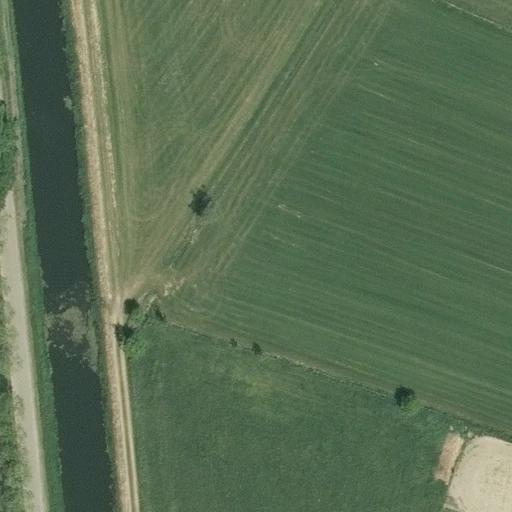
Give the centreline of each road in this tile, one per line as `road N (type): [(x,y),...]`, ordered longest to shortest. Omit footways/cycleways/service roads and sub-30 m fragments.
road 1 (unclassified): [(33,511),(0,177)]
road 2 (track): [(122,312),(116,347),(134,511)]
